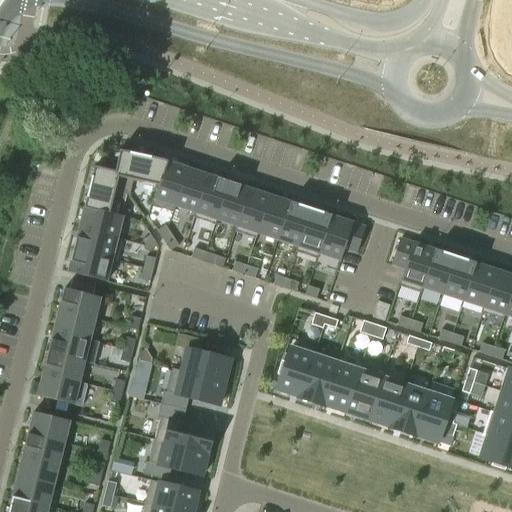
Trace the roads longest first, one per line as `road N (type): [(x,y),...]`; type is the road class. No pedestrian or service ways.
road 1 (residential): [(511,250),(116,126),(84,140),(70,162),(46,261)]
road 2 (unclassified): [(62,0),(394,87)]
road 3 (residential): [(0,464),(46,261)]
road 4 (unclassified): [(401,57),(205,0)]
road 5 (residential): [(227,482),(267,322)]
